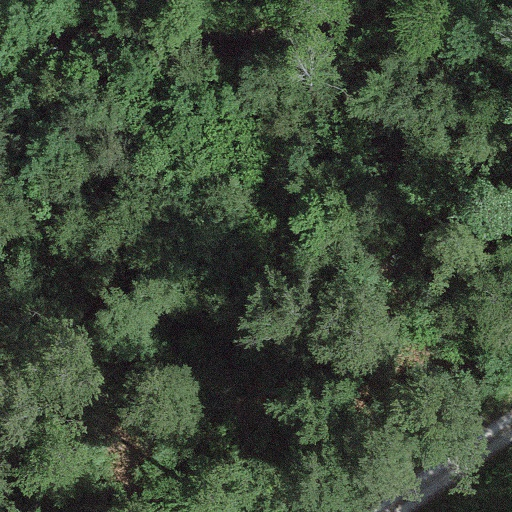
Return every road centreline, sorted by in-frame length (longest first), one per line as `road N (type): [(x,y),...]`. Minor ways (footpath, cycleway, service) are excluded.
road 1 (track): [(0,36),(429,26)]
road 2 (track): [(511,436),(395,511)]
